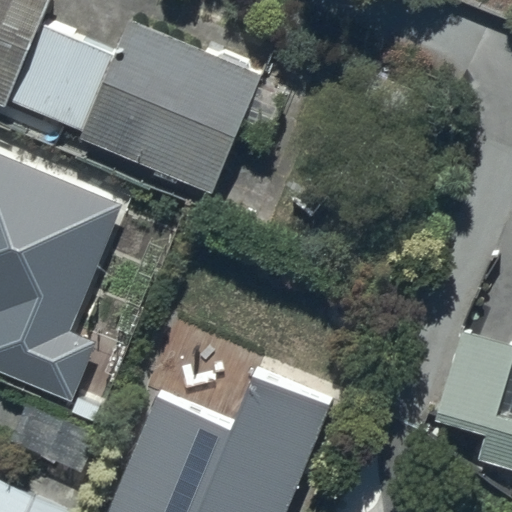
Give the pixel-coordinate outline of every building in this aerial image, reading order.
[(0,0),(0,93),(8,97),(48,0),(0,0)] [(83,128),(214,183),(264,64),(132,10),(83,128)] [(0,362),(74,393),(98,334),(72,323),(124,196),(0,144),(0,362)] [(511,364),(511,338),(464,325),(439,410),(488,425),(480,454),(511,462),(511,408),(500,405),(511,364)] [(284,511),(333,396),(257,364),(234,417),(159,386),(109,507),(121,511),(284,511)] [(30,396),(4,452),(78,485),(103,429),(30,396)] [(0,473),(0,511),(74,511),(77,506),(0,473)]
